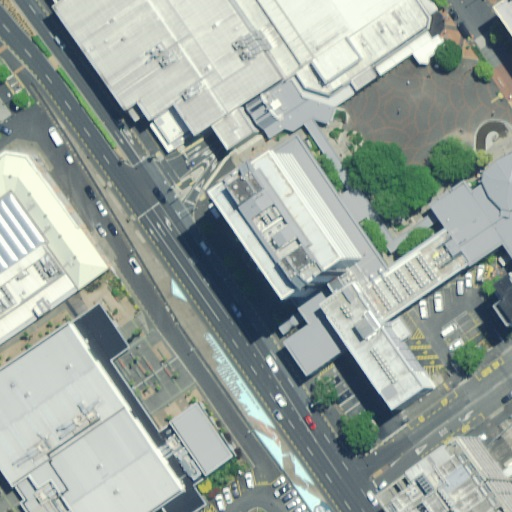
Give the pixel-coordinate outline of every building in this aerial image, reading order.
[(329,123),(332,122),(336,107),(339,92),(432,29),(433,17),(421,0),(58,0),(62,5),(61,6),(140,122),(152,113),(158,121),(152,125),(171,152),(200,132),(204,137),(218,127),(225,137),(234,150),(261,132),(245,108),(249,105),(269,133),(272,138),(287,129),(295,131),(299,129),(315,118),(329,123)] [(511,0),(507,0),(498,7),(511,27),(511,0)] [(350,201),(304,135),(224,189),(308,311),(282,329),(315,377),(360,346),(405,412),(438,389),(393,324),(510,244),(511,246),(511,156),(505,160),(492,173),(491,181),(492,183),(480,192),(472,181),(437,205),(453,229),(395,268),(350,201)] [(14,152),(0,161),(0,346),(114,268),(36,155),(14,152)] [(511,283),(499,292),(511,310),(511,283)] [(100,299),(0,368),(0,479),(7,489),(14,484),(25,500),(17,505),(22,511),(155,511),(160,509),(161,511),(194,511),(205,505),(194,488),(238,457),(197,398),(159,424),(116,361),(135,349),(100,299)] [(425,511),(511,511),(511,469),(482,428),(405,483),(425,511)]
